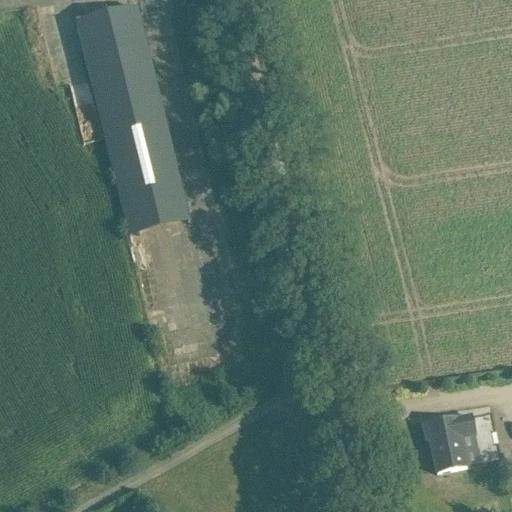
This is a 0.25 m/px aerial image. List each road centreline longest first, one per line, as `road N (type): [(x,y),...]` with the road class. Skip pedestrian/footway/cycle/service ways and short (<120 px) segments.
road 1 (unclassified): [(317,386),(230,0)]
road 2 (unclassified): [(86,511),(317,386)]
road 3 (unclassified): [(350,511),(317,386)]
